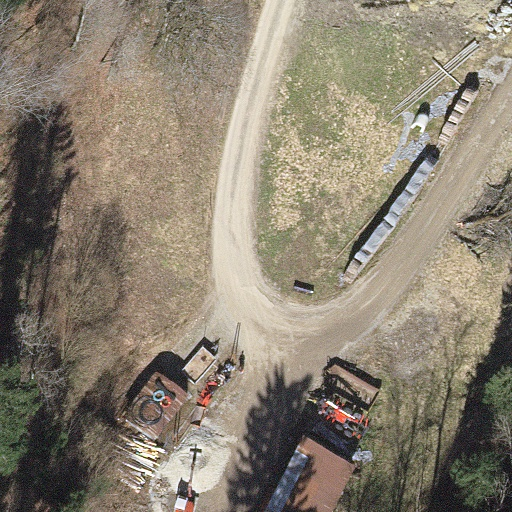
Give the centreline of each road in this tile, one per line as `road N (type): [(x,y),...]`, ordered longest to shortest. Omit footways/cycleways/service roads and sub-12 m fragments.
road 1 (track): [(279,0),(239,150),(232,249),(239,297),(255,321),(284,335),(354,318),(387,290),(511,81)]
road 2 (track): [(315,331),(250,511)]
